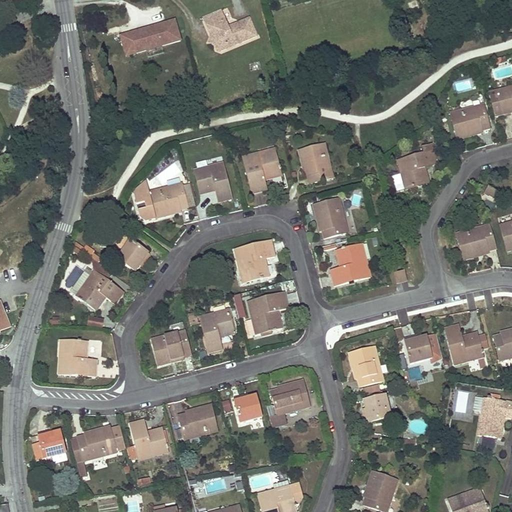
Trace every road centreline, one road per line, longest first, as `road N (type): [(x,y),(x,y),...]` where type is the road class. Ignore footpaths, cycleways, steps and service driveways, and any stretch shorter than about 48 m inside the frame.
road 1 (residential): [(314,323),(287,230),(261,221),(211,232),(192,245),(131,329),(137,395)]
road 2 (tertiary): [(78,132),(72,194),(16,399)]
road 3 (residential): [(137,395),(319,349)]
road 4 (residential): [(511,149),(467,166),(430,220),(426,236),(441,291)]
road 5 (residential): [(322,511),(342,443),(319,349)]
road 6 (residential): [(314,323),(441,291)]
road 7 (residential): [(16,399),(137,395)]
